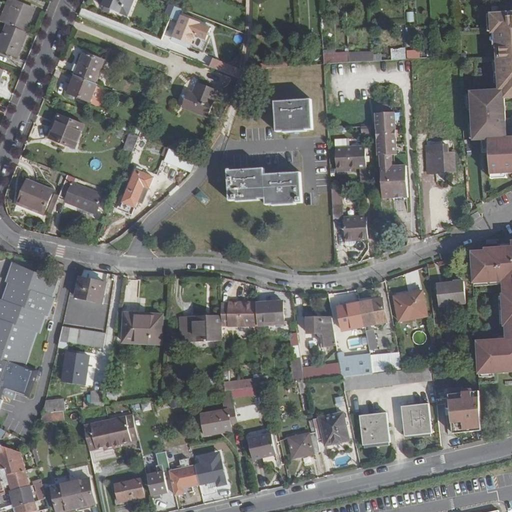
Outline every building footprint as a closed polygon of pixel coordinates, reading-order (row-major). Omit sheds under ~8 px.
[(35,9),(14,0),(9,0),(1,21),(8,24),(26,31),(35,9)] [(106,0),(104,6),(121,13),(125,0),(106,0)] [(355,0),(346,0),(347,17),(356,17),(355,0)] [(171,5),(166,15),(172,17),(176,7),(171,5)] [(511,173),(511,136),(507,137),(505,98),(511,97),(511,11),(491,13),(492,33),(496,33),(499,90),(471,91),(474,140),(489,140),(491,174),(511,173)] [(174,38),(193,45),(201,23),(182,16),(174,38)] [(0,43),(0,50),(18,58),(29,32),(26,31),(8,24),(0,43)] [(336,50),(324,51),(325,64),(350,63),(349,53),(349,52),(336,53),(336,50)] [(405,50),(395,50),(396,60),(406,60),(405,50)] [(420,51),(407,52),(408,60),(412,60),(420,59),(420,51)] [(374,52),(349,53),(350,63),(375,62),(374,55),(374,52)] [(105,61),(85,53),(76,76),(96,84),(105,61)] [(226,64),(223,72),(240,79),(241,70),(226,64)] [(69,93),(91,102),(98,85),(96,84),(76,76),(69,93)] [(208,117),(219,92),(198,84),(194,94),(191,92),(185,107),(208,117)] [(314,130),(312,100),(276,102),(278,132),(284,132),(284,133),(307,132),(307,130),(314,130)] [(377,105),(378,113),(390,113),(390,105),(377,105)] [(378,113),(376,113),(378,156),(381,156),(393,155),(398,155),(396,112),(390,113),(378,113)] [(76,149),(85,125),(60,115),(51,139),(76,149)] [(371,127),(362,127),(363,135),(368,135),(372,135),(371,127)] [(131,155),(136,135),(126,133),(122,153),(131,155)] [(449,153),(448,145),(427,146),(429,174),(456,172),(455,153),(449,153)] [(367,168),(366,146),(337,148),(338,171),(357,171),(357,168),(367,168)] [(165,162),(192,173),(198,160),(170,149),(165,162)] [(393,155),(381,156),(382,167),(393,166),(393,155)] [(409,198),(408,165),(393,166),(382,167),(384,200),(409,198)] [(266,175),(265,169),(229,171),(231,201),(237,201),(237,202),(261,202),(260,200),(267,199),(267,206),(274,205),(274,207),(297,205),(297,204),(303,203),(302,173),(266,175)] [(137,171),(124,203),(136,207),(139,201),(144,202),(154,178),(137,171)] [(44,215),(54,191),(28,180),(19,204),(44,215)] [(96,214),(104,196),(66,181),(59,199),(96,214)] [(342,189),(332,189),(333,209),(343,209),(342,189)] [(199,190),(194,195),(202,204),(208,199),(199,190)] [(343,209),(333,209),(334,219),(343,219),(343,209)] [(478,212),(469,216),(472,222),(481,217),(478,212)] [(345,218),(346,241),(369,240),(368,217),(345,218)] [(511,246),(485,248),(485,250),(472,252),(474,283),(503,281),(504,294),(503,294),(504,326),(506,326),(507,338),(478,341),(479,374),(511,372),(511,246)] [(55,300),(52,299),(59,280),(14,264),(7,285),(0,303),(0,409),(2,403),(1,402),(4,396),(15,400),(17,393),(30,397),(39,371),(26,367),(38,332),(41,333),(47,315),(49,316),(55,300)] [(76,298),(103,304),(107,284),(80,278),(76,298)] [(440,307),(467,304),(464,281),(437,284),(440,307)] [(428,317),(423,291),(394,297),(400,322),(428,317)] [(383,299),(360,303),(365,327),(370,349),(370,351),(379,349),(375,325),(388,322),(383,299)] [(283,301),(257,304),(259,325),(259,326),(285,324),(283,301)] [(339,308),(343,331),(365,327),(360,303),(339,308)] [(222,304),(223,316),(223,326),(259,325),(257,304),(222,304)] [(162,345),(164,315),(125,313),(124,343),(162,345)] [(180,317),(181,342),(224,341),(223,326),(223,316),(180,317)] [(322,334),(324,347),(337,345),(332,318),(308,318),(308,334),(322,334)] [(106,334),(64,328),(60,342),(104,348),(106,334)] [(303,364),(298,333),(290,334),(294,359),(291,359),(294,378),(287,379),(287,384),(299,383),(305,382),(306,382),(303,364)] [(67,353),(63,382),(86,385),(90,357),(67,353)] [(400,354),(371,356),(375,374),(387,372),(403,371),(400,354)] [(362,357),(339,360),(342,377),(342,378),(375,374),(371,356),(362,357)] [(342,377),(339,360),(339,359),(303,364),(306,382),(342,377)] [(256,374),(256,362),(235,361),(234,373),(256,374)] [(403,371),(387,372),(390,386),(434,381),(433,367),(403,371)] [(342,377),(345,392),(390,386),(387,372),(375,374),(342,378),(342,377)] [(262,377),(225,382),(225,391),(263,387),(262,377)] [(299,383),(301,394),(307,392),(305,382),(299,383)] [(482,432),(479,392),(472,393),(472,389),(466,390),(466,393),(452,394),(454,433),(482,432)] [(104,406),(104,392),(92,391),(91,406),(104,406)] [(119,394),(108,392),(107,399),(118,401),(119,394)] [(232,431),(231,425),(239,424),(232,393),(224,393),(226,410),(202,415),(206,436),(232,431)] [(65,399),(46,401),(43,414),(54,413),(64,411),(66,411),(65,399)] [(432,433),(429,404),(403,407),(406,436),(432,433)] [(64,411),(54,413),(56,421),(65,419),(64,411)] [(54,413),(43,414),(40,423),(56,421),(54,413)] [(390,442),(387,413),(361,416),(364,446),(390,442)] [(343,414),(314,420),(315,426),(316,433),(318,440),(324,439),(325,447),(349,441),(343,414)] [(134,416),(112,421),(117,445),(140,440),(134,416)] [(112,421),(85,427),(90,451),(117,445),(112,421)] [(289,439),(294,459),(321,453),(318,440),(316,433),(289,439)] [(249,440),(254,459),(277,454),(272,435),(249,440)] [(36,445),(32,446),(37,465),(41,464),(36,445)] [(0,473),(5,489),(12,487),(13,492),(33,487),(23,454),(1,447),(0,446),(0,473)] [(157,455),(143,458),(145,467),(157,464),(159,473),(171,471),(167,451),(157,453),(157,455)] [(201,465),(197,466),(201,485),(209,483),(218,482),(218,486),(226,484),(222,461),(216,462),(214,454),(200,458),(201,465)] [(185,494),(184,489),(201,485),(197,466),(190,468),(188,459),(181,461),(182,470),(172,472),(177,495),(185,494)] [(153,495),(168,493),(165,473),(149,476),(153,495)] [(90,479),(71,483),(77,509),(97,504),(90,479)] [(121,503),(146,497),(141,479),(117,484),(121,503)] [(42,483),(35,485),(39,501),(47,498),(42,483)] [(52,488),(58,511),(64,511),(77,509),(71,483),(52,488)] [(33,487),(13,492),(12,493),(16,509),(37,503),(37,501),(33,487)] [(37,503),(16,509),(17,511),(41,511),(50,509),(47,498),(39,501),(37,501),(37,503)]
